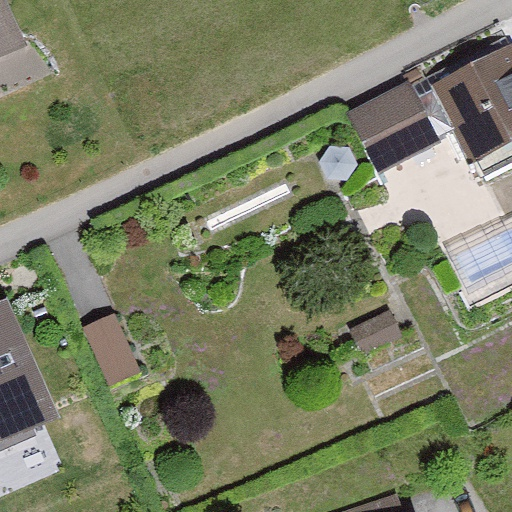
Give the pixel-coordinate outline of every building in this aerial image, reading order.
[(0,11),(0,60),(18,53),(0,11)] [(511,144),(511,65),(509,59),(443,90),(475,161),(511,144)] [(432,149),(407,97),(355,122),(381,175),(432,149)] [(0,444),(47,423),(2,322),(0,322),(0,444)] [(115,322),(89,333),(112,388),(139,376),(115,322)]
